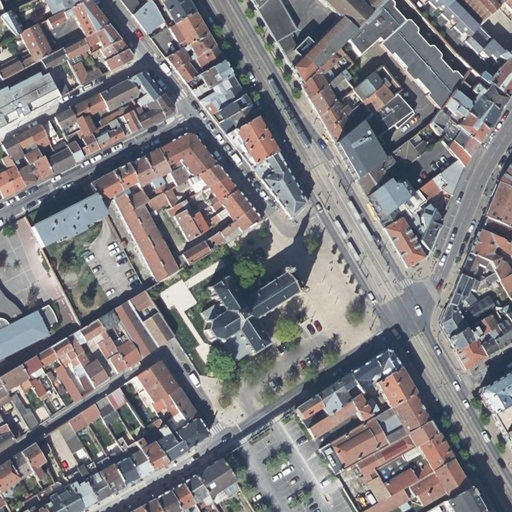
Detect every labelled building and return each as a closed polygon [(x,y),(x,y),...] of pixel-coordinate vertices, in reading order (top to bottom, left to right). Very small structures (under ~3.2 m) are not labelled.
[(46,0),(45,0),(54,17),(64,12),(65,13),(88,2),(86,0),(46,0)] [(134,2),(133,0),(119,0),(131,14),(137,9),(134,2)] [(154,5),(151,2),(149,0),(147,0),(146,2),(137,9),(131,14),(138,24),(144,32),(161,19),(154,5)] [(144,0),(136,0),(134,2),(137,9),(146,2),(144,0)] [(166,28),(173,25),(194,13),(186,0),(149,0),(151,2),(152,0),(159,0),(172,21),(165,26),(166,28)] [(248,0),(255,11),(274,44),(287,38),(295,33),(275,0),(248,0)] [(365,0),(365,1),(367,2),(362,8),(353,0),(318,0),(338,19),(299,59),(288,69),(299,87),(331,53),(337,48),(346,39),(352,33),(370,15),(384,0),(365,0)] [(395,84),(400,90),(414,108),(428,125),(439,111),(441,108),(450,95),(463,79),(466,74),(472,66),(409,4),(405,0),(384,0),(370,15),(352,33),(346,39),(337,48),(340,51),(347,60),(350,65),(346,69),(342,71),(348,79),(345,82),(347,85),(351,90),(371,74),(380,66),(395,84)] [(449,0),(405,0),(409,4),(412,0),(424,0),(465,40),(463,42),(475,54),(478,50),(486,58),(489,55),(494,60),(498,56),(502,52),(478,28),(449,0)] [(449,0),(478,28),(501,4),(505,0),(449,0)] [(511,0),(505,0),(501,4),(511,14),(511,0)] [(74,16),(84,37),(107,26),(98,14),(88,2),(65,13),(64,12),(54,17),(47,20),(51,29),(66,22),(66,20),(74,16)] [(0,19),(14,37),(19,34),(22,33),(11,12),(5,15),(0,17),(0,19)] [(194,13),(173,25),(182,41),(176,44),(178,49),(206,33),(199,21),(194,13)] [(508,35),(508,34),(510,30),(511,25),(511,20),(510,20),(503,34),(508,35)] [(36,26),(22,33),(19,34),(28,53),(17,58),(16,56),(0,63),(0,77),(40,58),(50,54),(36,26)] [(97,42),(101,48),(103,52),(119,42),(114,35),(107,26),(84,37),(81,38),(86,47),(97,42)] [(189,48),(194,58),(214,47),(209,39),(206,33),(178,49),(164,57),(173,69),(188,62),(189,61),(182,51),(189,48)] [(87,49),(86,47),(81,38),(61,48),(67,61),(80,87),(91,82),(101,77),(97,69),(86,75),(80,63),(78,63),(75,63),(71,56),(87,49)] [(299,59),(287,38),(274,44),(279,53),(288,69),(299,59)] [(122,45),(119,42),(103,52),(101,48),(89,54),(93,60),(102,55),(104,58),(102,60),(109,73),(119,67),(131,61),(131,57),(122,45)] [(194,58),(202,72),(222,61),(218,54),(214,47),(194,58)] [(49,76),(51,75),(49,71),(57,66),(59,65),(67,61),(61,48),(50,54),(40,58),(47,74),(49,76)] [(334,57),(340,51),(337,48),(331,53),(334,57)] [(498,70),(511,81),(511,61),(507,56),(502,52),(498,56),(503,61),(498,70)] [(337,59),(334,57),(331,53),(299,87),(303,94),(307,101),(328,83),(323,74),(337,59)] [(341,64),(346,69),(350,65),(347,60),(341,64)] [(195,97),(210,88),(231,76),(226,68),(222,61),(202,72),(196,76),(184,83),(187,87),(199,80),(201,84),(189,90),(195,97)] [(196,76),(188,62),(173,69),(184,83),(196,76)] [(478,72),(472,66),(466,74),(472,79),(478,72)] [(483,77),(490,84),(506,100),(510,95),(511,91),(511,81),(498,70),(494,77),(492,75),(491,77),(489,75),(487,77),(485,75),(483,77)] [(342,80),(345,82),(348,79),(342,71),(328,83),(307,101),(311,108),(317,119),(334,104),(328,92),(335,86),(342,80)] [(151,82),(143,72),(126,81),(131,87),(137,85),(150,102),(162,96),(151,82)] [(47,74),(0,96),(0,128),(59,98),(53,85),(49,76),(47,74)] [(351,90),(334,104),(317,119),(321,125),(325,132),(341,119),(343,118),(345,117),(348,115),(360,104),(380,86),(371,74),(351,90)] [(468,85),(473,89),(477,84),(474,81),(472,79),(466,74),(463,79),(468,85)] [(198,102),(201,105),(236,85),(233,80),(231,76),(210,88),(212,93),(198,102)] [(461,94),(468,85),(463,79),(450,95),(486,131),(492,123),(498,114),(474,90),(472,93),(477,98),(470,108),(468,106),(469,102),(461,94)] [(187,87),(189,90),(201,84),(199,80),(187,87)] [(340,92),(347,85),(345,82),(342,80),(335,86),(340,92)] [(53,85),(59,98),(67,94),(61,81),(53,85)] [(114,87),(94,97),(101,110),(103,114),(136,94),(131,87),(126,81),(114,87)] [(384,92),(380,86),(360,104),(369,115),(394,94),(400,90),(395,84),(384,92)] [(485,92),(477,84),(473,89),(474,90),(498,114),(501,108),(506,100),(490,84),(485,92)] [(201,105),(209,116),(242,96),(239,91),(236,85),(201,105)] [(394,94),(333,146),(349,173),(355,182),(383,160),(379,153),(376,149),(384,143),(380,139),(392,125),(395,129),(412,114),(394,94)] [(463,117),(458,125),(478,145),(480,141),(484,135),(486,131),(450,95),(441,108),(450,117),(456,110),(463,117)] [(138,109),(131,112),(139,129),(154,122),(168,115),(169,114),(171,108),(162,96),(150,102),(145,105),(147,111),(140,114),(138,109)] [(216,125),(228,118),(248,106),(245,101),(242,96),(209,116),(216,125)] [(101,110),(94,97),(74,108),(70,110),(76,122),(83,137),(89,134),(95,131),(87,117),(101,110)] [(222,133),(224,136),(255,118),(252,113),(248,106),(228,118),(230,123),(231,124),(226,127),(227,130),(222,133)] [(450,117),(441,108),(439,111),(428,125),(436,135),(447,120),(453,126),(452,128),(453,129),(455,128),(458,125),(450,117)] [(76,122),(70,110),(61,114),(54,118),(60,130),(76,122)] [(450,117),(458,125),(463,117),(456,110),(450,117)] [(131,112),(114,121),(123,138),(133,132),(139,129),(131,112)] [(234,148),(250,168),(276,153),(265,135),(255,118),(224,136),(234,148)] [(345,121),(343,118),(341,119),(325,132),(326,134),(330,141),(333,146),(350,131),(345,121)] [(450,130),(452,128),(453,126),(447,120),(436,135),(440,140),(448,133),(450,130)] [(45,122),(39,125),(46,139),(56,135),(48,121),(45,122)] [(99,137),(95,131),(89,134),(97,151),(111,144),(123,138),(114,121),(107,125),(110,131),(99,137)] [(31,129),(27,132),(32,144),(33,145),(45,138),(39,125),(31,129)] [(408,165),(440,140),(436,135),(428,125),(415,136),(406,143),(383,160),(373,168),(355,182),(360,190),(364,198),(387,181),(395,175),(390,167),(397,161),(401,162),(404,160),(408,165)] [(458,125),(455,128),(459,132),(456,137),(454,140),(469,158),(474,151),(478,145),(458,125)] [(456,137),(450,130),(448,133),(454,140),(456,137)] [(19,150),(32,144),(27,132),(20,135),(14,138),(19,150)] [(181,159),(183,163),(205,152),(198,143),(192,135),(184,133),(180,135),(166,143),(155,148),(164,167),(181,159)] [(440,140),(457,160),(463,168),(466,163),(469,158),(454,140),(448,133),(440,140)] [(84,147),(77,150),(82,159),(97,151),(89,134),(83,137),(80,139),(84,147)] [(21,155),(19,150),(14,138),(9,141),(1,145),(9,159),(9,160),(21,155)] [(74,163),(82,159),(77,150),(73,142),(72,142),(68,145),(65,146),(67,150),(74,163)] [(167,173),(164,167),(155,148),(147,152),(140,155),(160,193),(162,192),(165,190),(159,178),(167,173)] [(53,153),(42,158),(51,174),(63,168),(74,163),(67,150),(57,156),(57,157),(55,158),(53,153)] [(23,158),(24,159),(27,166),(39,159),(36,152),(23,158)] [(183,163),(190,177),(215,165),(210,158),(205,152),(183,163)] [(250,168),(260,181),(284,168),(279,159),(276,153),(250,168)] [(149,183),(155,196),(160,193),(140,155),(133,159),(125,163),(136,183),(139,188),(149,183)] [(39,159),(27,166),(15,172),(23,188),(36,182),(51,174),(42,158),(39,159)] [(0,195),(2,199),(10,195),(23,188),(15,172),(12,165),(9,160),(9,159),(3,163),(6,171),(0,173),(0,195)] [(24,159),(12,165),(15,172),(27,166),(24,159)] [(437,193),(450,197),(463,168),(457,160),(416,191),(424,202),(432,197),(437,193)] [(511,162),(504,172),(501,176),(497,183),(511,191),(511,162)] [(120,191),(136,183),(125,163),(118,167),(110,171),(120,191)] [(187,179),(190,185),(200,180),(206,188),(225,178),(219,171),(215,165),(190,177),(187,179)] [(284,168),(260,181),(289,219),(306,205),(291,179),(284,168)] [(168,174),(174,186),(183,181),(177,170),(168,174)] [(155,284),(166,278),(130,209),(125,200),(120,191),(110,171),(101,176),(87,183),(93,195),(97,203),(109,197),(155,284)] [(210,204),(234,190),(229,184),(225,178),(206,188),(212,196),(207,200),(210,204)] [(195,195),(200,192),(206,188),(200,180),(190,185),(195,195)] [(390,184),(387,181),(364,198),(364,201),(365,202),(367,205),(371,212),(372,213),(378,221),(399,204),(409,197),(399,184),(395,183),(390,184)] [(511,191),(497,183),(492,195),(489,200),(488,203),(487,205),(485,211),(482,218),(501,227),(504,229),(511,232),(511,225),(507,223),(510,216),(511,212),(511,191)] [(169,188),(165,190),(162,192),(167,202),(170,207),(177,204),(169,188)] [(200,192),(207,200),(212,196),(206,188),(200,192)] [(213,225),(226,215),(231,222),(249,209),(245,204),(239,196),(234,190),(210,204),(213,210),(219,206),(221,210),(209,219),(213,225)] [(425,203),(424,202),(416,191),(409,197),(399,204),(409,217),(418,211),(417,209),(425,203)] [(141,192),(125,200),(130,209),(141,203),(145,201),(141,192)] [(150,210),(167,202),(162,192),(160,193),(155,196),(146,201),(150,210)] [(103,215),(97,203),(93,195),(64,210),(29,228),(39,248),(62,236),(64,239),(98,221),(97,218),(103,215)] [(428,207),(432,212),(436,203),(432,197),(424,202),(425,203),(428,207)] [(179,202),(181,206),(187,217),(191,215),(184,200),(179,202)] [(361,218),(351,201),(347,204),(357,221),(361,218)] [(176,272),(141,203),(130,209),(166,278),(176,272)] [(410,237),(403,225),(405,224),(409,230),(413,228),(410,219),(409,217),(399,204),(378,221),(387,238),(393,247),(410,237)] [(439,204),(434,215),(440,222),(446,207),(439,204)] [(185,241),(196,235),(187,217),(181,206),(170,212),(185,241)] [(436,232),(440,222),(434,215),(432,212),(428,207),(425,210),(420,221),(422,228),(422,230),(422,231),(423,232),(423,233),(424,234),(424,235),(425,235),(425,236),(425,237),(426,237),(426,238),(427,238),(427,239),(428,239),(428,240),(429,241),(430,241),(430,242),(431,242),(432,243),(433,239),(436,232)] [(201,241),(207,254),(224,244),(259,223),(257,219),(251,211),(249,209),(231,222),(219,231),(218,230),(201,241)] [(197,211),(191,215),(187,217),(196,235),(196,236),(207,229),(197,211)] [(413,217),(410,219),(413,228),(416,233),(419,241),(421,236),(419,230),(422,230),(422,228),(420,229),(417,219),(415,220),(413,217)] [(511,232),(504,229),(501,227),(482,218),(480,224),(477,231),(495,240),(499,242),(507,248),(511,251),(511,232)] [(347,238),(337,221),(334,223),(343,240),(347,238)] [(373,240),(364,223),(360,225),(369,243),(373,240)] [(419,241),(417,242),(428,252),(429,248),(432,243),(431,242),(430,242),(430,241),(429,241),(428,240),(428,239),(427,239),(427,238),(426,238),(426,237),(425,237),(425,236),(425,235),(424,235),(424,234),(423,233),(423,232),(422,231),(422,230),(419,230),(421,236),(419,241)] [(501,253),(503,253),(507,248),(499,242),(495,240),(477,231),(475,236),(472,241),(472,243),(471,244),(469,250),(467,255),(485,263),(486,263),(492,274),(496,280),(498,283),(510,276),(508,272),(504,265),(490,259),(488,255),(489,252),(490,250),(493,248),(501,253)] [(411,236),(410,237),(393,247),(399,257),(406,269),(426,257),(428,252),(417,242),(411,236)] [(186,266),(207,254),(201,241),(196,243),(179,254),(186,266)] [(360,260),(350,243),(346,245),(356,262),(360,260)] [(510,257),(511,254),(511,251),(507,248),(503,253),(510,257)] [(475,266),(492,274),(486,263),(485,263),(467,255),(465,259),(457,277),(469,283),(476,285),(483,281),(471,275),(475,266)] [(268,346),(268,345),(268,344),(266,343),(263,338),(264,337),(263,335),(262,336),(258,330),(259,329),(258,326),(256,327),(253,322),(259,317),(260,319),(262,318),(261,316),(268,312),(269,313),(271,312),(270,310),(275,306),(277,308),(279,307),(278,305),(284,301),(285,303),(287,302),(286,299),(292,295),(293,298),(296,296),(297,296),(299,295),(300,291),(301,290),(298,285),(301,283),(300,281),(296,273),(293,272),(291,273),(287,268),(285,269),(283,268),(280,270),(281,272),(278,273),(280,275),(273,280),(272,278),(270,279),(271,281),(265,285),(263,283),(261,284),(263,287),(256,291),(255,288),(253,290),(249,282),(239,288),(236,283),(231,286),(230,284),(228,286),(225,280),(225,279),(223,278),(223,280),(209,289),(207,289),(206,292),(209,291),(212,296),(210,297),(211,299),(213,297),(216,301),(199,313),(205,322),(207,324),(205,329),(203,331),(204,333),(206,333),(210,339),(209,341),(210,342),(212,340),(219,341),(219,345),(222,345),(233,362),(249,352),(250,354),(249,356),(252,356),(253,355),(266,346),(268,346)] [(240,269),(225,279),(225,280),(228,286),(230,284),(231,286),(236,283),(245,277),(240,269)] [(479,291),(496,280),(492,274),(483,281),(476,285),(469,283),(457,277),(455,281),(450,294),(449,297),(446,303),(444,309),(463,311),(468,309),(462,299),(467,289),(474,292),(479,291)] [(511,274),(510,276),(498,283),(506,296),(511,292),(511,274)] [(64,295),(81,328),(95,320),(109,312),(113,309),(94,277),(64,295)] [(159,291),(167,309),(175,305),(179,312),(195,304),(184,280),(159,291)] [(134,314),(141,309),(149,303),(142,292),(126,301),(134,314)] [(0,319),(1,319),(1,320),(2,320),(3,320),(3,321),(4,322),(5,323),(6,324),(7,325),(22,317),(22,316),(21,316),(21,315),(21,314),(20,314),(20,313),(20,312),(19,311),(18,310),(17,309),(16,308),(15,307),(14,306),(13,305),(12,304),(11,303),(10,302),(9,302),(8,301),(7,300),(6,299),(5,299),(4,298),(3,297),(2,296),(1,295),(0,294),(0,293),(0,319)] [(439,330),(445,340),(467,328),(470,326),(473,325),(488,317),(493,314),(485,300),(468,309),(463,311),(444,309),(442,313),(437,326),(439,330)] [(113,309),(109,312),(116,322),(119,328),(138,359),(148,352),(156,347),(140,323),(134,314),(126,301),(113,309)] [(0,358),(47,335),(44,329),(55,323),(55,322),(55,321),(55,320),(54,319),(54,318),(54,316),(53,315),(53,314),(52,313),(52,312),(51,311),(50,310),(50,309),(49,308),(48,308),(48,307),(47,306),(46,305),(22,317),(7,325),(6,324),(5,323),(4,322),(3,321),(3,320),(2,320),(1,320),(1,319),(0,319),(0,358)] [(505,308),(500,311),(503,316),(506,321),(511,331),(511,316),(511,317),(505,308)] [(147,319),(141,309),(134,314),(140,323),(147,319)] [(102,331),(110,326),(116,322),(109,312),(95,320),(102,331)] [(147,319),(140,323),(156,347),(165,341),(172,336),(156,313),(147,319)] [(496,320),(491,323),(494,328),(506,321),(503,316),(499,319),(496,320)] [(480,338),(453,354),(456,359),(461,367),(463,372),(497,352),(491,342),(499,337),(494,328),(491,323),(488,317),(473,325),(475,329),(476,332),(480,338)] [(120,371),(125,368),(113,348),(102,331),(95,320),(81,328),(76,332),(84,344),(92,339),(112,372),(113,371),(115,374),(120,371)] [(491,342),(497,352),(508,346),(511,343),(511,331),(506,321),(494,328),(499,337),(491,342)] [(110,326),(114,331),(119,328),(116,322),(110,326)] [(119,328),(114,331),(118,338),(117,339),(120,344),(113,348),(125,368),(131,364),(138,359),(119,328)] [(467,328),(445,340),(448,346),(453,354),(480,338),(476,332),(474,333),(470,335),(467,328)] [(79,347),(84,344),(76,332),(61,340),(93,389),(100,384),(107,379),(95,360),(88,365),(81,354),(82,353),(79,347)] [(88,392),(93,389),(61,340),(48,348),(55,359),(63,354),(68,361),(72,368),(70,369),(77,378),(84,395),(88,392)] [(39,368),(55,359),(48,348),(32,358),(39,368)] [(377,374),(381,380),(398,369),(388,353),(383,352),(359,367),(347,375),(354,386),(359,395),(369,389),(365,382),(368,380),(369,382),(375,378),(374,376),(377,374)] [(63,364),(68,361),(63,354),(55,359),(60,366),(66,376),(69,374),(63,364)] [(43,374),(39,368),(32,358),(16,367),(29,388),(36,399),(41,396),(44,394),(39,386),(37,386),(33,380),(43,374)] [(157,362),(116,390),(125,403),(126,405),(143,431),(148,428),(152,425),(159,421),(154,414),(149,407),(176,390),(167,376),(163,371),(157,362)] [(80,398),(66,376),(60,366),(54,370),(72,399),(73,402),(80,398)] [(21,393),(29,388),(16,367),(0,376),(0,386),(3,392),(16,384),(21,393)] [(386,406),(388,409),(412,395),(411,392),(398,369),(381,380),(375,384),(386,406)] [(511,372),(511,371),(499,378),(477,391),(478,396),(482,404),(489,416),(507,406),(505,403),(502,398),(503,397),(506,398),(511,394),(511,392),(511,372)] [(44,376),(49,384),(52,382),(47,374),(44,376)] [(322,413),(313,419),(316,423),(329,415),(348,403),(348,402),(346,398),(344,394),(345,391),(350,388),(354,386),(347,375),(335,383),(313,398),(319,407),(317,411),(320,410),(322,413)] [(354,394),(346,398),(348,402),(357,396),(359,395),(354,386),(350,388),(354,394)] [(111,412),(125,403),(116,390),(103,398),(111,412)] [(163,409),(170,419),(177,414),(184,425),(195,418),(185,402),(176,390),(149,407),(154,414),(163,409)] [(6,396),(28,431),(32,429),(37,426),(27,411),(25,412),(13,393),(6,396)] [(333,476),(354,464),(428,422),(420,408),(412,395),(388,409),(362,424),(317,450),(333,476)] [(348,403),(354,412),(360,421),(378,410),(370,398),(362,403),(357,396),(348,402),(348,403)] [(116,420),(111,412),(103,398),(92,406),(102,422),(104,427),(116,420)] [(311,414),(317,411),(319,407),(313,398),(310,399),(296,409),(293,411),(300,422),(311,414)] [(511,402),(507,406),(489,416),(494,423),(501,436),(511,429),(511,402)] [(348,403),(329,415),(336,425),(354,412),(348,403)] [(35,410),(41,420),(51,415),(45,404),(35,410)] [(92,429),(102,422),(92,406),(79,414),(86,426),(89,424),(92,429)] [(73,434),(86,426),(79,414),(66,422),(73,434)] [(166,422),(161,424),(168,435),(184,425),(177,414),(170,419),(166,422)] [(313,419),(311,414),(300,422),(305,431),(316,423),(313,419)] [(311,441),(336,425),(329,415),(316,423),(305,431),(311,441)] [(184,425),(168,435),(181,454),(194,446),(205,439),(207,435),(195,418),(184,425)] [(0,450),(4,448),(13,442),(6,430),(0,419),(0,450)] [(161,439),(152,445),(165,464),(174,459),(181,454),(168,435),(161,424),(159,421),(152,425),(161,439)] [(82,449),(73,434),(66,422),(59,427),(67,441),(64,443),(71,455),(82,449)] [(366,484),(378,503),(387,498),(373,471),(436,435),(431,428),(428,422),(354,464),(362,477),(360,478),(364,485),(366,484)] [(12,426),(6,430),(13,442),(19,438),(12,426)] [(511,429),(501,436),(508,448),(511,455),(511,429)] [(438,440),(436,435),(373,471),(387,498),(399,491),(405,487),(451,461),(445,452),(438,440)] [(147,436),(138,441),(144,449),(152,444),(147,436)] [(49,452),(41,439),(32,445),(39,458),(49,452)] [(114,444),(119,451),(124,460),(136,481),(143,477),(149,473),(132,445),(126,450),(120,441),(114,444)] [(131,444),(132,445),(149,473),(158,468),(165,464),(152,445),(152,444),(144,449),(138,441),(131,444)] [(42,465),(39,458),(32,445),(27,449),(19,454),(30,472),(39,487),(44,484),(35,469),(42,465)] [(105,459),(106,460),(110,467),(124,460),(119,451),(105,459)] [(17,480),(30,472),(19,454),(13,458),(6,462),(17,480)] [(192,476),(208,500),(234,483),(218,459),(204,469),(192,476)] [(92,468),(96,475),(110,467),(106,460),(92,468)] [(136,481),(124,460),(110,467),(123,488),(130,484),(136,481)] [(443,495),(446,501),(467,489),(458,474),(451,461),(405,487),(412,499),(414,498),(420,508),(443,495)] [(17,480),(6,462),(0,466),(0,498),(0,499),(2,501),(2,502),(22,488),(20,485),(17,480)] [(75,470),(83,484),(94,504),(102,499),(109,496),(96,475),(88,479),(81,466),(75,470)] [(118,491),(123,488),(110,467),(96,475),(109,496),(118,491)] [(200,500),(204,507),(210,504),(208,500),(192,476),(188,479),(180,484),(193,505),(200,500)] [(237,489),(234,483),(208,500),(210,504),(211,505),(237,489)] [(52,485),(48,488),(54,498),(63,493),(61,490),(60,487),(55,484),(52,485)] [(74,485),(68,488),(81,511),(90,507),(94,504),(83,484),(76,488),(74,485)] [(196,511),(197,511),(193,505),(180,484),(174,487),(167,491),(178,511),(196,511)] [(42,491),(39,487),(29,493),(32,498),(35,496),(42,491)] [(67,487),(61,490),(63,493),(54,498),(62,511),(80,511),(81,511),(68,488),(67,487)] [(51,504),(43,508),(44,511),(62,511),(54,498),(48,488),(44,490),(50,499),(49,500),(51,504)] [(479,511),(467,489),(446,501),(442,504),(446,511),(479,511)] [(178,511),(167,491),(160,495),(151,500),(157,511),(178,511)] [(406,503),(399,491),(387,498),(378,503),(362,511),(388,511),(390,511),(391,511),(396,508),(404,504),(406,503)] [(157,511),(151,500),(145,503),(138,507),(141,511),(157,511)] [(197,511),(204,507),(200,500),(193,505),(197,511)]
